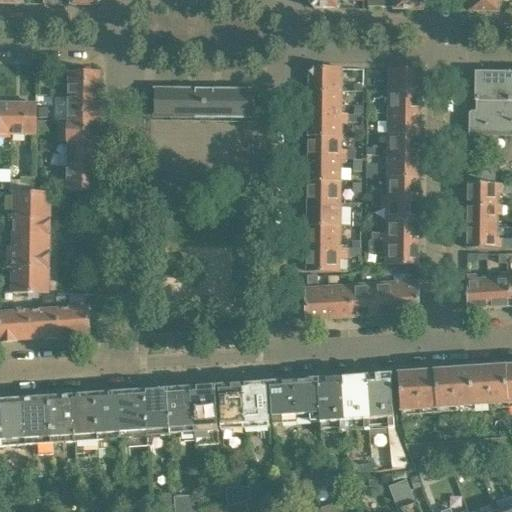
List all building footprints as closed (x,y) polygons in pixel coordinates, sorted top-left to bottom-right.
[(339,10),(338,0),(309,0),(310,4),(315,9),(339,10)] [(368,0),(368,7),(394,8),(394,10),(422,11),(422,0),(368,0)] [(499,12),(499,0),(470,0),(470,11),(499,12)] [(309,73),(309,92),(343,93),(343,69),(313,69),(309,73)] [(388,70),(387,91),(421,92),(421,70),(388,70)] [(511,72),(475,72),(475,77),(474,77),(469,81),(469,93),(473,97),(475,97),(475,102),(476,102),(476,112),(471,112),(469,114),(469,137),(470,137),(470,136),(511,137),(511,72)] [(69,96),(100,96),(100,73),(69,73),(69,96)] [(195,91),(155,90),(155,117),(195,117),(195,119),(213,119),(213,118),(254,118),(254,92),(214,91),(214,90),(195,90),(195,91)] [(421,113),(421,92),(387,91),(387,112),(421,113)] [(342,115),(343,93),(309,92),(309,115),(342,115)] [(100,120),(100,96),(69,96),(68,120),(100,120)] [(0,135),(11,135),(12,104),(0,104),(0,135)] [(36,105),(12,104),(11,135),(36,136),(36,119),(36,105)] [(36,105),(36,119),(46,119),(46,105),(36,105)] [(354,115),(354,116),(356,116),(363,116),(363,108),(354,108),(354,115)] [(421,134),(421,113),(387,112),(387,134),(421,134)] [(308,138),(342,138),(342,125),(348,125),(348,123),(356,124),(356,116),(354,116),(354,115),(342,115),(309,115),(308,138)] [(36,119),(36,136),(36,140),(47,140),(47,119),(46,119),(36,119)] [(99,144),(100,120),(68,120),(68,144),(99,144)] [(420,155),(421,134),(387,134),(386,155),(420,155)] [(342,150),(342,138),(308,138),(308,161),(342,161),(342,160),(354,160),(355,160),(356,151),(342,150)] [(99,168),(99,144),(68,144),(68,167),(99,168)] [(40,146),(40,154),(50,154),(51,146),(40,146)] [(420,179),(420,155),(386,155),(386,179),(420,179)] [(362,160),(355,160),(354,160),(353,169),(353,173),(362,173),(362,170),(362,160)] [(342,184),(342,161),(308,161),(308,183),(342,184)] [(366,165),(366,178),(377,178),(377,164),(366,165)] [(98,192),(99,168),(68,167),(67,191),(98,192)] [(470,171),(469,184),(470,184),(479,184),(494,185),(495,172),(470,171)] [(35,194),(35,189),(35,177),(20,177),(19,184),(10,184),(10,194),(14,194),(35,194)] [(420,199),(420,179),(386,179),(386,199),(420,199)] [(41,190),(51,190),(51,181),(42,181),(41,190)] [(9,183),(0,182),(0,192),(9,192),(9,183)] [(341,205),(342,184),(308,183),(307,204),(341,205)] [(468,184),(468,205),(498,206),(499,194),(503,194),(511,194),(511,185),(503,185),(494,185),(479,184),(470,184),(469,184),(468,184)] [(372,198),(381,199),(382,190),(372,190),(372,198)] [(13,220),(50,220),(50,195),(35,194),(14,194),(13,220)] [(386,208),(386,221),(419,221),(420,199),(386,199),(381,199),(372,198),(372,208),(386,208)] [(341,227),(341,205),(307,204),(307,227),(341,227)] [(468,205),(467,227),(498,228),(499,216),(502,216),(502,215),(503,215),(503,206),(498,206),(468,205)] [(353,213),(353,227),(361,227),(361,213),(353,213)] [(49,244),(50,220),(13,220),(13,244),(49,244)] [(419,243),(419,221),(386,221),(385,233),(372,234),(372,243),(419,243)] [(341,249),(341,227),(307,227),(307,249),(341,249)] [(467,227),(467,249),(503,250),(511,250),(511,239),(503,239),(498,239),(498,228),(467,227)] [(348,249),(348,257),(361,257),(361,242),(352,242),(352,249),(348,249)] [(419,243),(372,243),(368,243),(368,254),(385,254),(385,265),(419,265),(419,243)] [(49,270),(49,244),(13,244),(13,269),(49,270)] [(341,249),(307,249),(306,273),(340,273),(341,259),(348,259),(348,257),(348,249),(341,249)] [(477,254),(468,254),(468,263),(477,263),(477,254)] [(394,276),(394,282),(396,316),(418,315),(419,280),(403,281),(403,276),(403,268),(391,269),(392,276),(394,276)] [(49,294),(49,270),(13,269),(12,293),(49,294)] [(499,277),(487,278),(488,309),(511,308),(509,277),(509,272),(508,272),(499,273),(499,277)] [(466,311),(488,309),(487,278),(477,279),(476,274),(467,275),(466,286),(466,311)] [(306,322),(330,321),(328,286),(318,287),(318,276),(307,276),(307,287),(306,288),(306,322)] [(330,321),(353,319),(351,285),(339,285),(338,276),(327,277),(328,286),(330,321)] [(375,318),(396,316),(394,282),(372,283),(375,318)] [(353,319),(375,318),(372,283),(351,285),(353,319)] [(66,298),(56,299),(57,308),(67,307),(66,298)] [(88,308),(57,311),(60,339),(61,339),(61,338),(90,337),(88,308)] [(45,340),(60,339),(57,311),(28,313),(31,340),(45,340)] [(18,341),(31,340),(28,313),(0,314),(0,342),(1,342),(1,343),(18,342),(18,341)] [(473,407),(508,405),(507,369),(471,371),(473,407)] [(438,409),(473,407),(471,371),(435,373),(438,409)] [(401,412),(438,409),(435,373),(399,376),(401,412)] [(391,377),(366,378),(369,421),(370,421),(388,420),(389,429),(394,429),(394,420),(391,377)] [(370,430),(370,421),(369,421),(366,378),(342,380),(346,423),(364,422),(365,431),(370,430)] [(318,382),(321,424),(321,425),(340,423),(341,433),(346,432),(346,423),(342,380),(318,382)] [(310,424),(321,424),(318,382),(318,381),(309,382),(294,383),(297,417),(309,417),(310,424)] [(283,418),(297,417),(294,383),(279,384),(270,385),(273,427),(283,426),(283,418)] [(243,387),(246,431),(270,429),(267,385),(243,387)] [(222,432),(246,431),(243,387),(220,388),(222,432)] [(191,390),(194,434),(195,446),(219,445),(216,389),(191,390)] [(194,434),(191,390),(167,392),(170,437),(171,437),(171,436),(194,434)] [(147,438),(170,437),(167,392),(144,393),(147,438)] [(121,440),(147,438),(144,393),(118,395),(121,440)] [(118,395),(95,397),(98,442),(99,458),(118,456),(117,440),(121,440),(118,395)] [(76,443),(98,442),(95,397),(72,398),(76,443)] [(52,445),(76,443),(72,398),(49,400),(52,445)] [(26,447),(52,445),(49,400),(23,401),(26,447)] [(0,412),(2,448),(26,447),(23,401),(0,402),(0,412)] [(415,457),(414,446),(407,447),(411,458),(415,457)] [(403,453),(391,454),(392,472),(404,470),(408,464),(403,453)] [(441,456),(438,456),(433,456),(427,457),(427,465),(441,464),(441,456)] [(372,464),(357,466),(358,476),(374,474),(372,464)] [(324,471),(324,472),(325,487),(342,484),(340,469),(324,471)] [(300,483),(298,472),(278,474),(280,486),(300,483)] [(306,490),(325,487),(324,472),(303,476),(306,490)] [(416,477),(410,479),(414,489),(419,487),(416,477)] [(268,481),(249,483),(251,497),(270,494),(268,481)] [(249,488),(226,490),(227,510),(230,509),(245,505),(250,503),(249,488)] [(421,511),(418,503),(415,504),(410,491),(400,495),(404,508),(402,509),(402,511),(421,511)] [(161,511),(174,511),(174,498),(173,498),(173,494),(161,494),(161,511)] [(193,496),(174,498),(174,511),(198,511),(198,506),(193,507),(193,496)] [(219,511),(223,511),(220,499),(198,506),(200,511),(219,511)]
